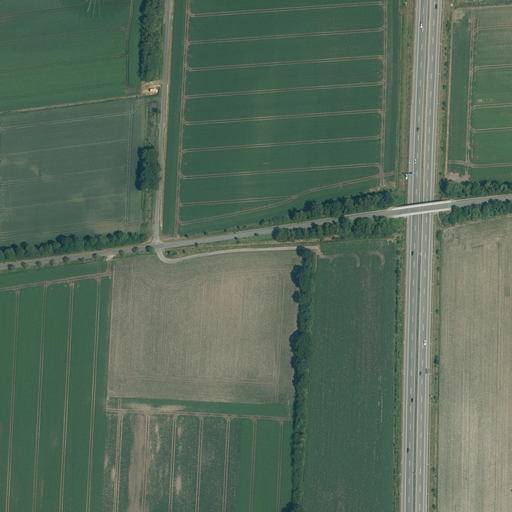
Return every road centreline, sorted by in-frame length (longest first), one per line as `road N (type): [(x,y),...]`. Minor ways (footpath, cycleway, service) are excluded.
road 1 (motorway): [(424,0),(412,207),(410,511)]
road 2 (motorway): [(420,511),(436,0)]
road 3 (unclassified): [(156,246),(511,196)]
road 4 (unclassified): [(168,0),(156,246)]
road 5 (track): [(156,246),(170,261),(314,248)]
road 6 (unclassified): [(0,266),(156,246)]
